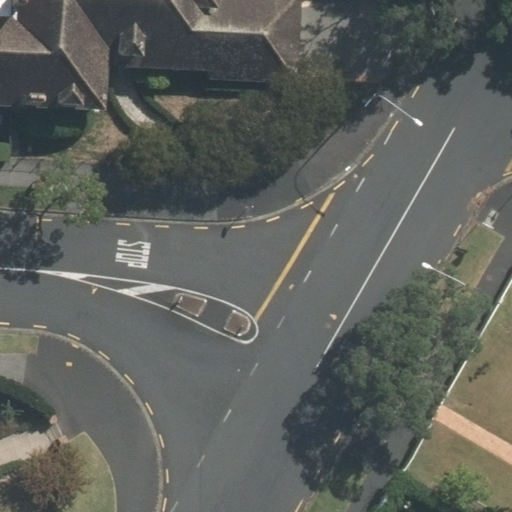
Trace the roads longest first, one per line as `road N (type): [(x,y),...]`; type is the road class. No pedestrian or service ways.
road 1 (residential): [(59,270),(155,256),(248,263),(348,312)]
road 2 (tertiary): [(487,73),(348,312)]
road 3 (residential): [(283,428),(147,343),(59,270)]
road 4 (tertiary): [(348,312),(283,428)]
